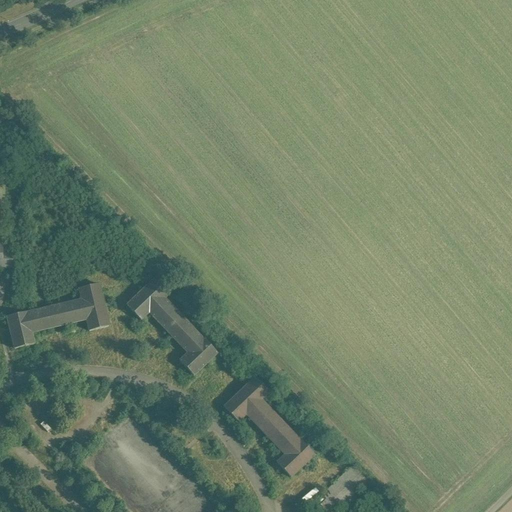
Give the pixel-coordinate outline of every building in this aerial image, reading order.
[(0,268),(12,269),(13,254),(12,254),(12,243),(3,243),(2,243),(4,186),(0,185),(0,268)] [(158,276),(126,306),(140,321),(149,313),(188,354),(179,362),(193,376),(217,354),(203,339),(202,340),(185,322),(186,322),(181,317),(163,299),(172,291),(158,276)] [(98,285),(79,289),(81,301),(57,306),(51,307),(51,308),(27,314),(26,313),(7,317),(14,349),(34,345),(31,333),(86,320),(89,332),(109,327),(98,285)] [(155,329),(152,333),(158,339),(162,336),(155,329)] [(255,378),(224,408),(237,423),(246,415),(285,456),(276,464),(290,478),(314,456),(300,441),(299,442),(282,424),(283,423),(278,419),(261,401),(269,393),(255,378)] [(272,453),(262,443),(260,446),(269,455),(272,453)] [(352,466),(307,509),(309,511),(335,511),(368,482),(352,466)]
